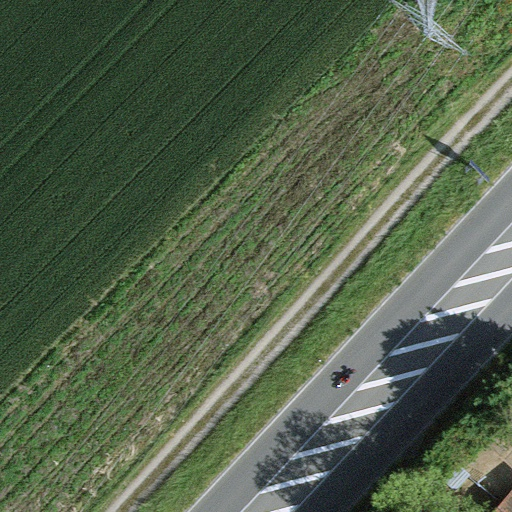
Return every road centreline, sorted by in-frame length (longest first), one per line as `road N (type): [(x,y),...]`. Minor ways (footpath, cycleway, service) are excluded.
road 1 (track): [(511,81),(117,511)]
road 2 (primary): [(267,511),(511,251)]
